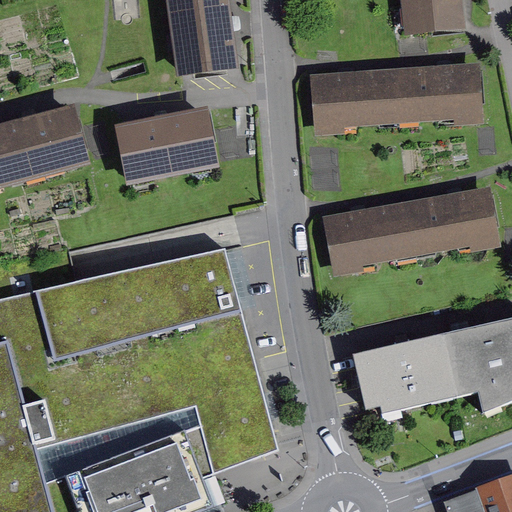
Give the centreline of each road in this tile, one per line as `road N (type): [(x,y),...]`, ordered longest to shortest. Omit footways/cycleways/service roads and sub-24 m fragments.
road 1 (residential): [(275,0),(298,277),(343,511)]
road 2 (tertiary): [(353,511),(511,456)]
